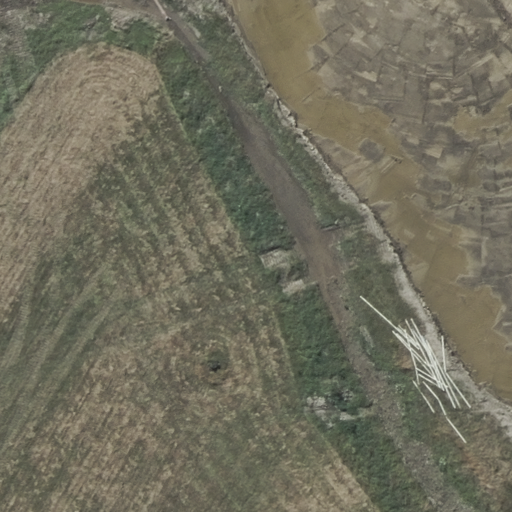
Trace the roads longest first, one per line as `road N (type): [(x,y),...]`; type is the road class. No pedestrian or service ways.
road 1 (residential): [(378,0),(450,136)]
road 2 (residential): [(450,136),(511,250)]
